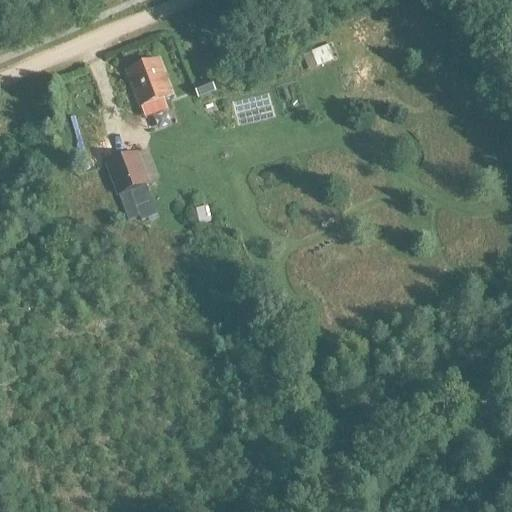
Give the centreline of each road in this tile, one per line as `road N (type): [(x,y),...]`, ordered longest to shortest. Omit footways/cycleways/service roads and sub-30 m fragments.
road 1 (track): [(511,354),(362,443),(327,476),(267,511)]
road 2 (track): [(0,80),(185,0)]
